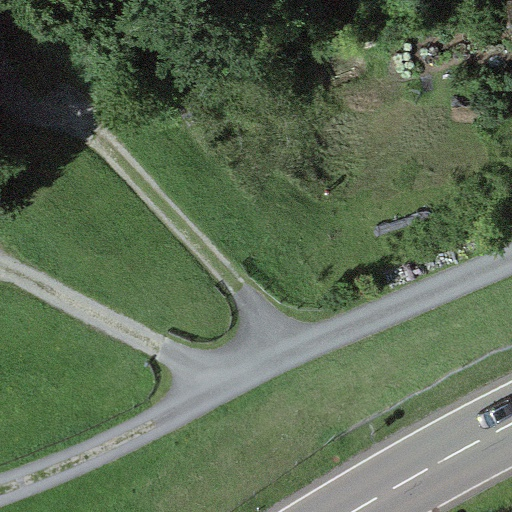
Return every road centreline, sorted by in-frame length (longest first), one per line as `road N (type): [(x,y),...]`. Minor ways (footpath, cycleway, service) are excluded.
road 1 (track): [(0,489),(229,383)]
road 2 (secondary): [(511,427),(358,511)]
